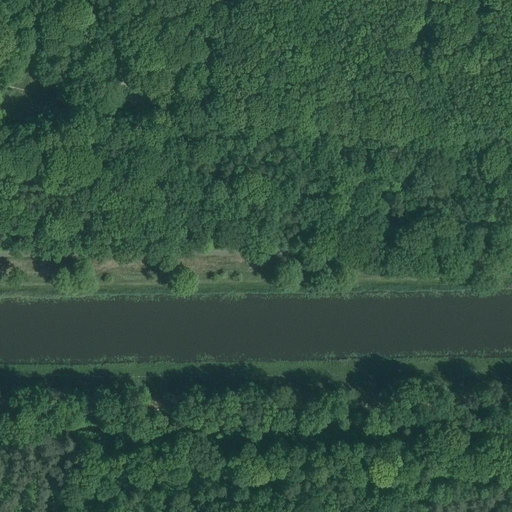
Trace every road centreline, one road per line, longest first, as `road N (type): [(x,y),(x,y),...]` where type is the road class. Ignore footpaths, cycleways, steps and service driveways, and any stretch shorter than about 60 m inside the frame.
road 1 (track): [(511,416),(0,424)]
road 2 (track): [(473,0),(462,53),(443,81),(427,86),(336,64),(248,0)]
road 3 (track): [(232,0),(197,16),(139,90),(126,89),(112,73),(86,0)]
